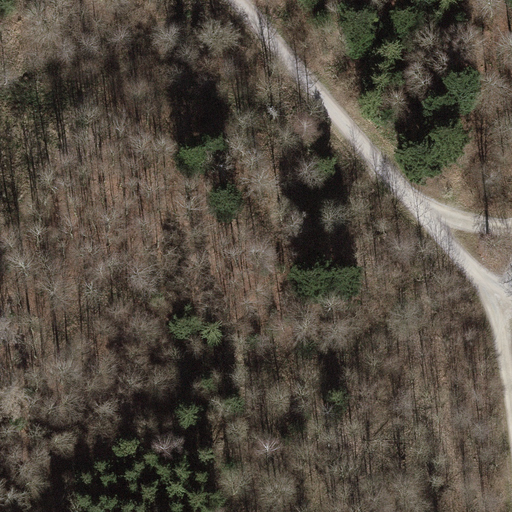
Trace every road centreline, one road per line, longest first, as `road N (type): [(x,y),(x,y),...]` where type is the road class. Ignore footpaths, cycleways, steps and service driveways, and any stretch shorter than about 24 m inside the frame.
road 1 (track): [(236,0),(425,217)]
road 2 (track): [(511,274),(502,332),(511,406)]
